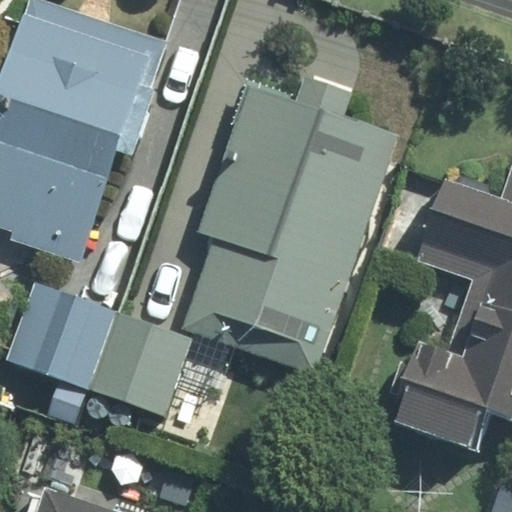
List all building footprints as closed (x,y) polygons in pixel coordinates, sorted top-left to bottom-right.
[(156,33),(47,0),(28,0),(0,93),(0,238),(86,264),(156,33)] [(210,241),(183,325),(325,370),(404,120),(242,69),(190,234),(210,241)] [(511,172),(501,205),(412,176),(384,262),(464,289),(442,355),(414,345),(388,424),(480,454),(490,425),(511,432),(511,172)] [(196,346),(35,292),(11,361),(173,416),(196,346)] [(96,511),(40,494),(33,511),(96,511)]
